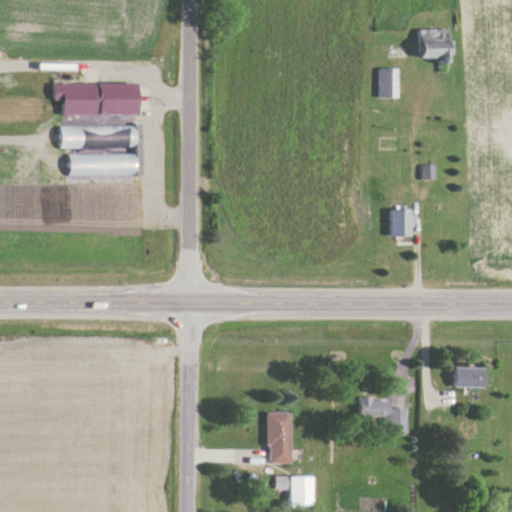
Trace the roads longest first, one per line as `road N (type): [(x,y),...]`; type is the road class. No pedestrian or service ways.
road 1 (primary): [(0,309),(511,307)]
road 2 (tertiary): [(173,311),(175,0)]
road 3 (residential): [(174,511),(173,311)]
